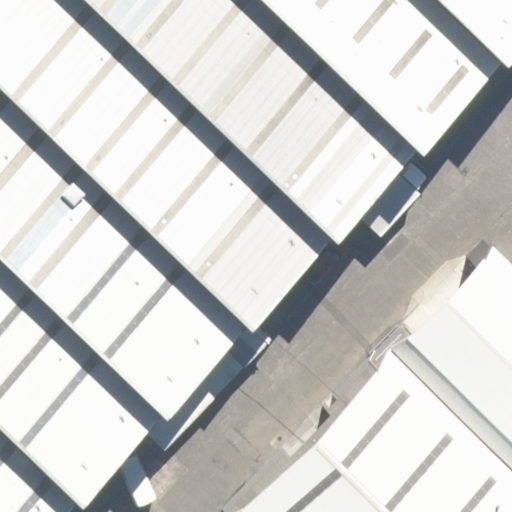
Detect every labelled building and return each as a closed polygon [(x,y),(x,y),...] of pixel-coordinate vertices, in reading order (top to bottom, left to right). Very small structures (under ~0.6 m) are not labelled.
[(87,0),(0,0),(0,91),(229,310),(317,220),(87,0)] [(267,0),(87,0),(317,220),(404,130),(267,0)] [(443,0),(267,0),(404,130),(489,43),(443,0)] [(511,0),(443,0),(489,43),(511,18),(511,0)] [(0,91),(0,261),(144,398),(229,310),(0,91)] [(511,275),(477,242),(228,502),(238,511),(501,511),(511,487),(511,275)] [(0,419),(64,481),(144,398),(0,261),(0,419)] [(0,511),(34,511),(64,481),(0,419),(0,511)]
